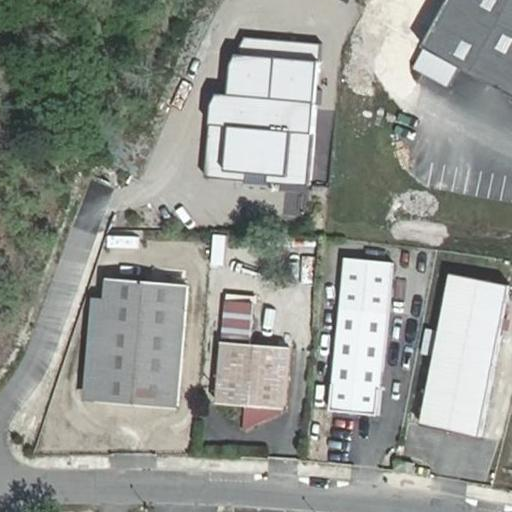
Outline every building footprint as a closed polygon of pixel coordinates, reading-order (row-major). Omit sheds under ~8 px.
[(511,0),(450,0),(424,47),(511,95),(511,0)] [(311,186),(323,43),(246,36),(233,64),(230,94),(219,93),(212,106),(206,177),(249,181),(249,173),(269,175),(268,183),(311,186)] [(268,183),(269,175),(249,173),(249,181),(268,183)] [(345,261),(338,311),(324,413),(370,419),(384,318),(391,268),(345,261)] [(481,435),(510,287),(453,276),(425,425),(481,435)] [(179,406),(189,288),(106,281),(97,400),(179,406)] [(257,305),(229,303),(220,405),(245,407),(244,419),(263,421),(265,409),(285,411),(290,348),(253,345),(257,305)] [(263,421),(285,411),(265,409),(263,421)] [(263,421),(244,419),(243,431),(263,421)] [(409,473),(414,473),(416,463),(397,461),(395,470),(409,473)]
